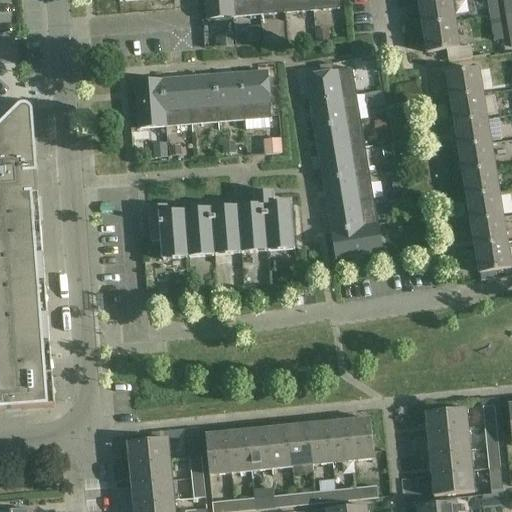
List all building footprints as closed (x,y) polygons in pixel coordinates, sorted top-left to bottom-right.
[(235,20),(235,19),(233,19),(231,0),(204,0),(207,22),(235,20)] [(235,19),(260,17),(258,0),(231,0),(233,19),(235,19)] [(258,0),(260,17),(286,16),(284,0),(258,0)] [(284,0),(286,16),(312,14),(311,0),(284,0)] [(338,0),(311,0),(312,14),(339,12),(338,0)] [(455,25),(451,0),(420,5),(424,30),(455,25)] [(486,0),(490,19),(499,18),(496,0),(486,0)] [(511,0),(501,0),(505,17),(511,15),(511,0)] [(499,18),(490,19),(492,32),(501,30),(499,18)] [(459,50),(455,25),(424,30),(428,55),(446,52),(448,64),(473,60),(471,48),(459,50)] [(511,53),(491,57),(493,70),(511,66),(511,53)] [(451,102),(483,97),(479,72),(475,72),(473,60),(448,64),(450,76),(447,77),(451,102)] [(306,78),(311,105),(356,98),(352,71),(306,78)] [(268,75),(241,77),(245,123),(271,121),(268,75)] [(241,77),(215,79),(219,125),(245,123),(241,77)] [(215,79),(189,81),(193,127),(219,125),(215,79)] [(193,127),(189,81),(163,83),(166,129),(167,129),(193,127)] [(166,129),(163,83),(162,83),(162,82),(136,84),(140,132),(167,129),(166,129)] [(381,93),(364,96),(366,110),(385,107),(385,105),(382,92),(381,93)] [(451,102),(455,127),(487,122),(483,97),(451,102)] [(315,131),(360,124),(356,98),(311,105),(315,131)] [(29,112),(27,111),(24,111),(22,112),(19,113),(0,132),(0,413),(55,409),(32,116),(31,113),(29,112)] [(388,132),(386,119),(374,121),(376,134),(388,132)] [(487,122),(455,127),(459,152),(491,146),(487,122)] [(319,157),(364,150),(360,124),(315,131),(319,157)] [(268,154),(285,153),(284,139),(267,141),(268,154)] [(395,157),(392,144),(382,146),(384,159),(395,157)] [(491,146),(459,152),(464,176),(495,171),(491,146)] [(319,157),(323,183),(369,176),(364,150),(319,157)] [(495,171),(464,176),(468,201),(499,196),(495,171)] [(323,183),(328,209),(373,202),(369,176),(323,183)] [(274,194),(263,195),(268,254),(295,252),(291,205),(275,207),(274,194)] [(242,257),(268,254),(263,195),(254,196),(255,209),(238,210),(242,257)] [(499,196),(468,201),(472,226),(503,221),(499,196)] [(377,228),(373,202),(328,209),(332,234),(331,234),(331,236),(377,228)] [(163,263),(190,261),(186,214),(169,216),(168,208),(148,209),(151,244),(161,243),(163,263)] [(242,257),(238,210),(212,212),(216,259),(242,257)] [(216,259),(212,212),(186,214),(190,261),(216,259)] [(503,221),(472,226),(476,251),(507,246),(503,221)] [(377,228),(331,236),(336,262),(382,254),(378,228),(377,228)] [(507,246),(476,251),(480,276),(511,271),(507,246)] [(244,287),(242,269),(229,271),(230,288),(244,287)] [(484,430),(496,429),(494,408),(482,409),(484,430)] [(427,436),(469,432),(467,411),(425,415),(427,436)] [(350,422),(354,463),(375,461),(371,420),(350,422)] [(334,465),(354,463),(350,422),(330,424),(334,465)] [(313,467),(334,465),(330,424),(309,426),(313,467)] [(313,467),(309,426),(289,428),(293,469),(313,467)] [(272,471),(293,469),(289,428),(268,430),(272,471)] [(498,450),(496,429),(484,430),(486,451),(498,450)] [(252,473),(272,471),(268,430),(248,432),(252,473)] [(252,473),(248,432),(227,434),(231,475),(252,473)] [(471,453),(469,432),(427,436),(429,457),(471,453)] [(210,477),(231,475),(227,434),(206,437),(210,477)] [(186,438),(189,459),(200,458),(198,437),(186,438)] [(129,445),(131,465),(172,461),(170,440),(129,445)] [(486,451),(488,472),(500,471),(498,450),(486,451)] [(429,457),(431,477),(473,473),(471,453),(429,457)] [(203,478),(200,458),(189,459),(191,479),(203,478)] [(174,481),(172,461),(131,465),(133,485),(174,481)] [(502,491),(500,471),(488,472),(490,492),(502,491)] [(473,473),(431,477),(433,499),(475,494),(473,473)] [(203,478),(191,479),(193,500),(205,499),(203,478)] [(133,485),(135,506),(176,501),(174,481),(133,485)] [(376,487),(357,489),(358,502),(377,500),(376,487)] [(338,504),(358,502),(357,489),(336,491),(338,504)] [(317,506),(338,504),(336,491),(316,494),(317,506)] [(297,508),(317,506),(316,494),(295,496),(297,508)] [(276,510),(297,508),(295,496),(275,498),(276,510)] [(275,498),(254,500),(256,511),(276,510),(275,498)] [(503,498),(481,500),(482,510),(504,508),(503,498)] [(252,511),(256,511),(254,500),(234,502),(234,511),(252,511)] [(135,506),(135,511),(177,511),(176,501),(135,506)] [(234,511),(234,502),(212,504),(212,511),(234,511)]
